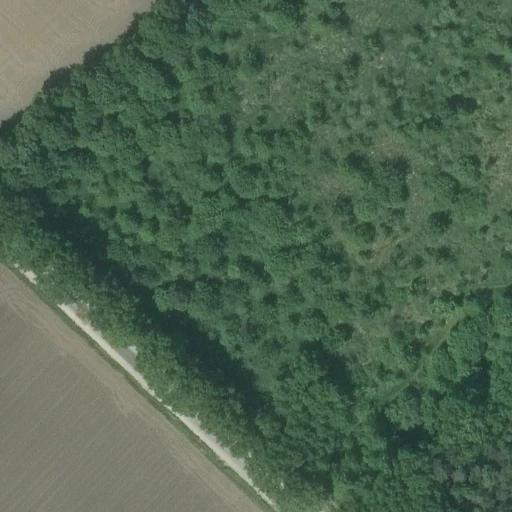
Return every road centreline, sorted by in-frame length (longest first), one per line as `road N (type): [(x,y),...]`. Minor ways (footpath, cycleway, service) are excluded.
road 1 (unclassified): [(301,511),(0,226)]
road 2 (track): [(319,511),(348,434),(511,291)]
